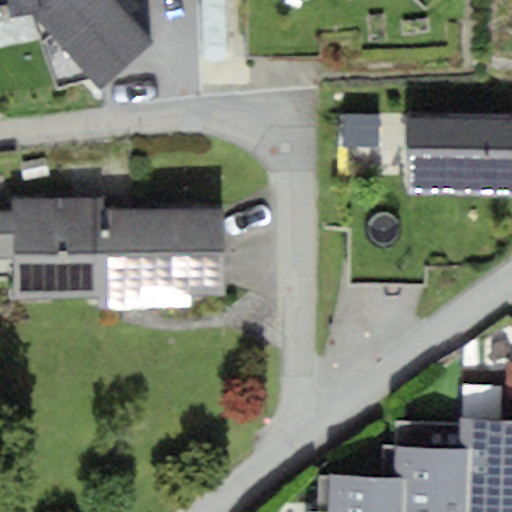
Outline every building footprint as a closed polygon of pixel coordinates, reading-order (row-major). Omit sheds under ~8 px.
[(115,0),(0,0),(0,18),(31,13),(99,88),(151,40),(115,0)] [(244,0),(245,59),(318,59),(317,0),(244,0)] [(377,115),(342,115),(342,146),(377,146),(377,115)] [(511,117),(407,116),(406,193),(511,195),(511,117)] [(11,212),(0,212),(0,258),(13,259),(14,299),(98,298),(98,310),(190,308),(189,297),(225,296),(224,209),(103,211),(103,199),(11,200),(11,212)] [(396,480),(322,479),(321,509),(331,509),(331,511),(511,511),(511,422),(461,421),(460,450),(397,449),(396,480)]
